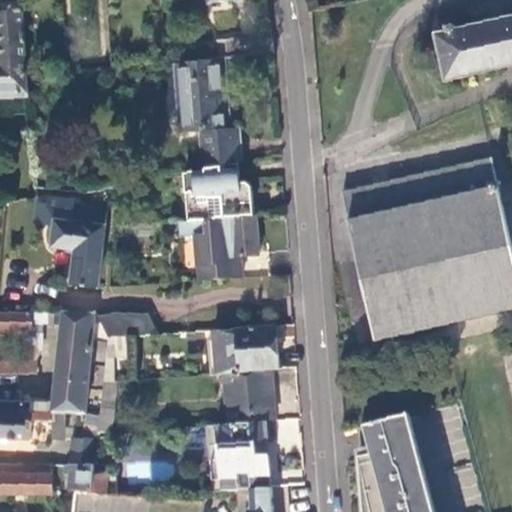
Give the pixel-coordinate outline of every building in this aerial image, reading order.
[(21,0),(0,0),(0,95),(26,95),(26,97),(28,97),(27,79),(21,0)] [(309,12),(319,10),(317,1),(308,4),(309,12)] [(434,36),(445,83),(465,78),(465,76),(511,65),(511,19),(455,33),(454,27),(446,29),(447,35),(437,37),(436,36),(434,36)] [(226,39),(227,56),(273,51),(271,35),(226,39)] [(222,57),(174,62),(185,173),(241,162),(237,130),(229,130),(222,57)] [(342,194),(377,343),(511,311),(511,252),(490,159),(342,194)] [(241,162),(185,173),(190,221),(205,220),(230,218),(255,215),(253,191),(243,191),(241,162)] [(185,173),(173,176),(174,191),(177,194),(187,193),(185,173)] [(164,187),(163,178),(140,182),(142,191),(164,187)] [(97,289),(106,205),(91,207),(74,206),(72,223),(55,221),(53,247),(75,250),(72,286),(97,289)] [(205,220),(190,221),(179,222),(180,235),(185,235),(195,235),(196,240),(198,281),(241,278),(240,256),(259,255),(255,215),(230,218),(230,220),(205,222),(205,220)] [(85,414),(95,312),(63,311),(63,313),(31,313),(31,333),(29,333),(29,350),(40,351),(40,324),(61,325),(60,339),(56,380),(54,402),(55,413),(66,413),(85,414)] [(0,312),(0,333),(29,333),(31,333),(31,313),(0,312)] [(127,336),(159,334),(146,313),(117,313),(98,318),(109,338),(127,336)] [(278,369),(274,325),(236,328),(236,327),(213,329),(217,374),(224,373),(271,369),(278,369)] [(115,371),(114,362),(129,360),(127,336),(109,338),(105,372),(115,371)] [(40,351),(29,350),(29,363),(36,363),(40,351)] [(36,363),(29,363),(0,363),(0,374),(36,374),(36,363)] [(274,420),(271,369),(224,373),(227,423),(274,420)] [(111,432),(116,382),(104,383),(100,414),(98,433),(111,432)] [(55,419),(55,413),(54,402),(45,402),(44,397),(38,397),(28,397),(28,402),(23,401),(23,411),(32,412),(32,420),(54,419),(55,419)] [(0,439),(32,440),(32,420),(32,412),(23,411),(23,401),(0,402),(0,439)] [(54,419),(54,439),(67,439),(66,413),(55,413),(55,419),(54,419)] [(408,413),(363,425),(368,446),(370,453),(415,441),(408,413)] [(86,438),(72,438),(68,464),(95,464),(98,433),(100,414),(89,414),(86,438)] [(274,420),(227,423),(209,425),(215,490),(252,487),(273,486),(275,485),(271,454),(257,455),(257,441),(276,440),(274,420)] [(370,453),(368,446),(357,449),(357,456),(362,511),(433,511),(415,441),(370,453)] [(173,463),(124,457),(122,475),(171,481),(173,463)] [(51,492),(51,465),(0,464),(0,492),(17,492),(24,492),(51,492)] [(94,472),(95,464),(68,464),(66,464),(66,489),(77,490),(77,491),(92,492),(94,472)] [(108,474),(94,472),(92,492),(107,493),(108,474)] [(274,511),(273,486),(252,487),(253,507),(252,507),(252,511),(274,511)]
